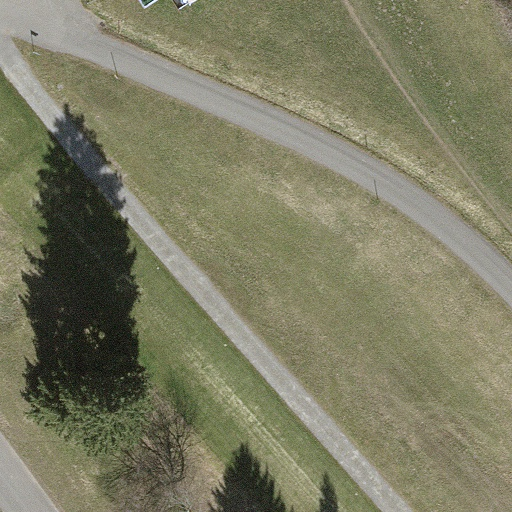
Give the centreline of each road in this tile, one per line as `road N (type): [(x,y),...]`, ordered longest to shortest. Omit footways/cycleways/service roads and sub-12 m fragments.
road 1 (track): [(0,43),(125,200),(400,511)]
road 2 (track): [(8,8),(368,172),(432,215),(511,287)]
